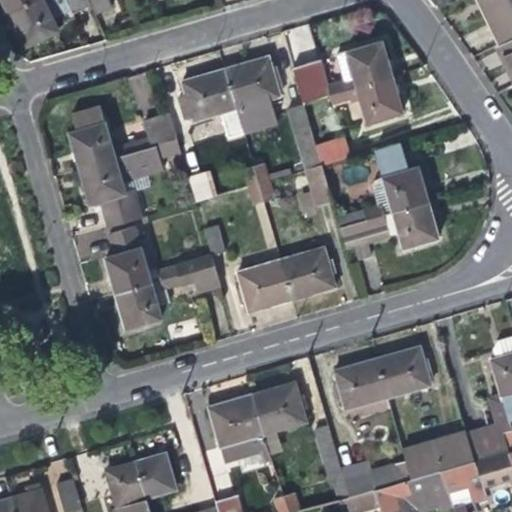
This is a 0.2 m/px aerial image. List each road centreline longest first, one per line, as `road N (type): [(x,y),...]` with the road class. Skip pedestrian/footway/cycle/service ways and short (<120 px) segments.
road 1 (residential): [(99,393),(483,280),(511,259)]
road 2 (residential): [(99,393),(14,84)]
road 3 (residential): [(306,0),(14,84)]
road 4 (residential): [(509,158),(395,0)]
